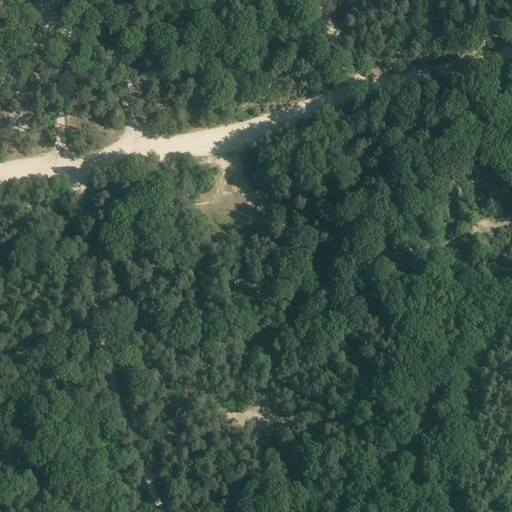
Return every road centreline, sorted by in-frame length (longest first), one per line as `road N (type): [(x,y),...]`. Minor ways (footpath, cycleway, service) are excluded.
road 1 (track): [(0,175),(235,135),(377,84),(511,51)]
road 2 (track): [(102,334),(39,0)]
road 3 (track): [(0,361),(102,334),(113,388),(161,511)]
road 4 (track): [(136,153),(125,65),(95,41),(42,18)]
